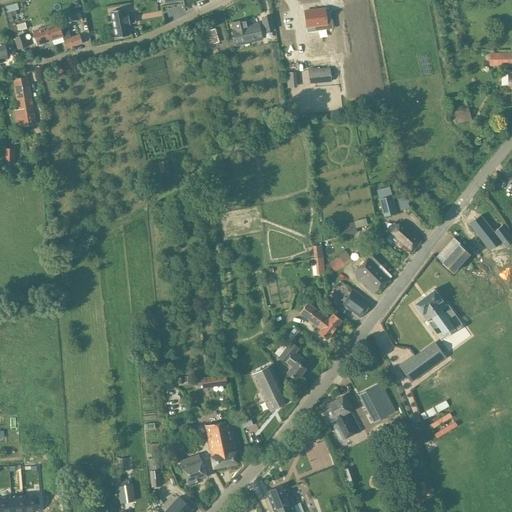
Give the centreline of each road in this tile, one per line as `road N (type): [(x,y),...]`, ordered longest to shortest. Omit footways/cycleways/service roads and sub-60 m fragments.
road 1 (tertiary): [(214,511),(511,142)]
road 2 (residential): [(0,70),(129,41),(224,0)]
